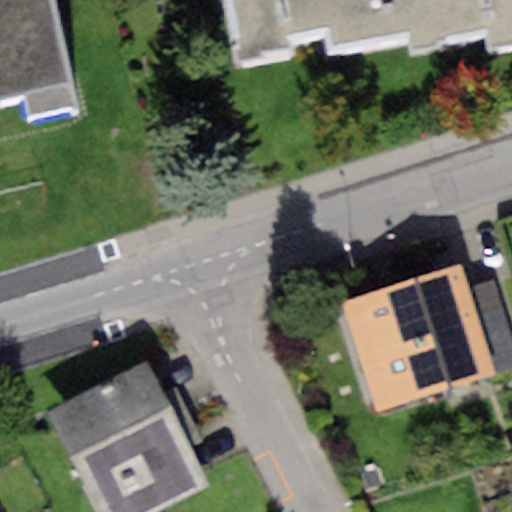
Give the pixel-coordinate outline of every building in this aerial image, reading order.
[(0,0),(0,102),(19,98),(23,116),(75,105),(54,0),(0,0)] [(511,0),(227,0),(238,59),(297,49),(294,33),(324,28),(327,50),(406,36),(409,50),(440,45),(439,37),(488,28),(490,43),(511,39),(511,0)] [(461,269),(344,305),(377,411),(493,376),(467,290),(461,269)] [(511,342),(493,282),(467,290),(493,376),(511,369),(511,342)] [(146,364),(46,414),(95,511),(152,511),(206,485),(146,364)]
